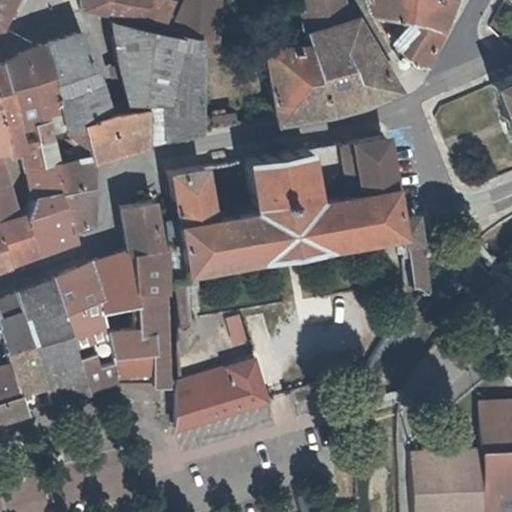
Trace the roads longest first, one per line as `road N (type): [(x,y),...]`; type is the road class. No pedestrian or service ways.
road 1 (residential): [(132,160),(387,111),(412,99)]
road 2 (residential): [(132,160),(105,192),(108,230),(0,277)]
road 3 (residential): [(412,99),(450,200),(471,207),(511,190)]
